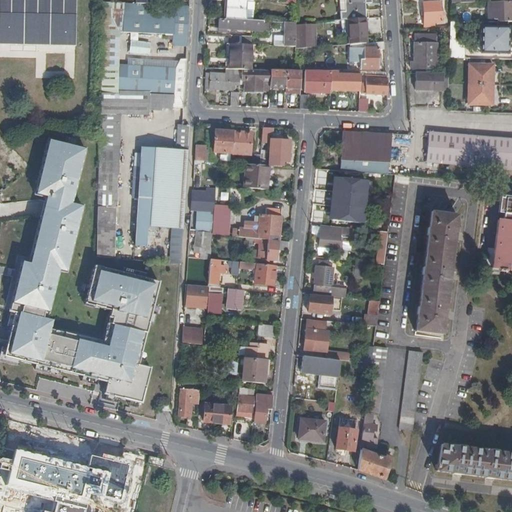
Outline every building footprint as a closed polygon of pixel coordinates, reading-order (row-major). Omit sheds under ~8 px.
[(0,0),(0,42),(77,44),(78,44),(78,0),(0,0)] [(125,28),(127,28),(128,1),(115,0),(104,0),(103,91),(118,91),(129,91),(130,65),(176,67),(182,59),(132,57),(132,62),(123,62),(125,28)] [(255,0),(227,0),(227,16),(241,17),(249,17),(250,1),(256,1),(255,0)] [(366,0),(346,0),(347,9),(342,9),(342,18),(354,17),(368,16),(367,1),(366,0)] [(429,0),(426,0),(429,25),(439,24),(439,20),(446,20),(444,0),(429,0)] [(506,18),(506,20),(511,20),(511,0),(499,1),(488,1),(488,9),(499,8),(499,18),(506,18)] [(191,21),(192,3),(128,1),(127,28),(127,31),(176,33),(178,33),(178,25),(178,20),(191,21)] [(368,16),(354,17),(355,43),(372,41),(370,15),(368,16)] [(227,16),(220,16),(220,27),(266,30),(266,21),(241,20),(241,17),(227,16)] [(191,21),(178,20),(178,25),(178,33),(176,33),(176,42),(191,43),(192,21),(191,21)] [(299,23),(299,21),(287,20),(287,46),(299,47),(299,23)] [(319,22),(299,23),(299,47),(319,45),(319,22)] [(508,27),(482,27),(481,52),(507,52),(508,27)] [(438,67),(439,31),(416,30),(416,58),(413,58),(413,66),(438,67)] [(231,35),(231,42),(253,43),(253,36),(231,35)] [(355,43),(353,43),(353,60),(364,61),(364,68),(381,68),(382,49),(388,48),(387,40),(372,41),(355,43)] [(129,41),(128,54),(149,54),(149,41),(129,41)] [(231,42),(231,66),(243,67),(245,67),(252,67),(253,43),(231,42)] [(463,43),(449,43),(449,57),(462,57),(463,43)] [(0,45),(0,56),(10,57),(10,49),(47,50),(47,47),(0,45)] [(176,67),(176,77),(188,77),(190,77),(190,56),(184,56),(182,59),(176,67)] [(469,63),(468,84),(492,85),(493,64),(469,63)] [(164,103),(186,104),(188,77),(176,77),(176,67),(130,65),(129,91),(118,91),(103,91),(102,147),(119,147),(119,112),(152,112),(152,108),(163,108),(164,103)] [(231,66),(229,66),(229,71),(208,70),(208,87),(236,88),(237,82),(243,82),(243,67),(231,66)] [(273,86),(274,67),(252,67),(245,67),(244,77),(249,78),(249,89),(273,91),(273,86)] [(304,69),(299,68),(274,67),(273,86),(290,87),(290,92),(302,93),(302,91),(304,69)] [(333,69),(308,69),(308,89),(332,90),(333,86),(333,69)] [(337,69),(333,69),(333,86),(354,87),(355,79),(362,79),(363,78),(363,69),(354,69),(354,74),(337,74),(337,69)] [(393,92),(391,70),(372,70),(372,78),(363,78),(362,79),(362,91),(371,91),(393,92)] [(452,88),(453,71),(430,71),(419,70),(419,87),(452,88)] [(492,85),(468,84),(467,104),(491,106),(492,85)] [(311,91),(302,91),(302,93),(302,106),(311,106),(311,91)] [(371,98),(371,91),(362,91),(361,107),(371,108),(372,98),(371,98)] [(234,102),(242,103),(242,92),(234,92),(234,102)] [(192,121),(185,121),(184,145),(144,143),(139,241),(149,242),(151,222),(160,223),(176,223),(174,259),(182,259),(192,121)] [(235,151),(236,129),(218,128),(217,150),(235,151)] [(255,130),(236,129),(235,151),(253,152),(255,130)] [(381,174),(391,175),(393,134),(344,132),(339,171),(358,173),(368,173),(379,174),(381,174)] [(453,135),(431,133),(429,161),(450,164),(453,135)] [(511,170),(511,167),(511,140),(453,135),(450,164),(511,170)] [(294,159),(294,139),(274,138),(273,159),(294,159)] [(198,141),(197,158),(207,158),(208,142),(198,141)] [(72,206),(84,153),(45,144),(32,197),(43,200),(27,267),(18,265),(6,315),(13,317),(3,359),(104,383),(101,396),(139,405),(148,370),(136,367),(156,284),(91,268),(82,307),(108,313),(101,339),(50,327),(52,320),(46,318),(57,275),(65,277),(82,208),(72,206)] [(119,158),(119,147),(102,147),(101,158),(118,158),(117,170),(119,170),(119,158)] [(101,158),(101,170),(117,170),(118,158),(101,158)] [(245,184),(270,186),(271,174),(274,174),(275,163),(271,163),(265,162),(246,161),(245,184)] [(207,177),(208,166),(199,166),(198,176),(207,177)] [(119,204),(119,170),(117,170),(101,170),(101,176),(101,198),(101,204),(119,204)] [(379,174),(368,173),(368,182),(380,183),(381,174),(379,174)] [(366,181),(334,178),(329,220),(361,224),(366,181)] [(194,209),(201,210),(216,211),(217,204),(218,190),(218,188),(208,187),(208,190),(195,189),(194,198),(194,206),(194,209)] [(511,197),(504,196),(504,198),(501,198),(502,196),(500,195),(498,213),(500,214),(499,220),(497,219),(490,267),(511,270),(511,197)] [(100,254),(119,256),(119,204),(101,204),(100,254)] [(225,205),(217,204),(216,211),(216,215),(221,215),(224,215),(225,205)] [(216,215),(216,211),(201,210),(200,230),(215,231),(215,228),(216,215)] [(282,231),(284,212),(264,210),(263,213),(258,213),(257,230),(262,231),(262,233),(265,234),(282,235),(282,231)] [(417,315),(414,331),(438,334),(440,318),(443,318),(444,311),(445,278),(448,278),(449,271),(450,239),(453,239),(454,231),(451,231),(453,212),(449,212),(449,214),(430,212),(428,228),(426,228),(425,235),(427,235),(423,267),(420,268),(420,274),(422,274),(418,307),(415,307),(415,314),(417,315)] [(151,222),(149,242),(152,242),(159,235),(160,223),(151,222)] [(347,229),(320,226),(318,248),(338,250),(340,236),(347,237),(347,229)] [(198,249),(213,250),(215,233),(199,232),(198,249)] [(381,232),(377,264),(384,264),(386,243),(388,233),(381,232)] [(251,235),(250,235),(249,241),(258,242),(258,241),(263,241),(263,246),(273,247),(272,257),(273,257),(274,254),(280,255),(281,248),(291,249),(292,239),(274,237),(251,235)] [(272,257),(273,247),(263,246),(257,246),(256,256),(272,257)] [(211,280),(221,281),(222,268),(225,268),(226,261),(223,260),(223,258),(213,257),(211,280)] [(242,273),(243,260),(235,259),(234,272),(242,273)] [(279,263),(261,262),(259,282),(278,284),(279,263)] [(314,295),(343,298),(344,286),(330,285),(332,267),(331,267),(327,267),(328,263),(322,262),(321,266),(317,266),(316,266),(316,272),(315,278),(314,295)] [(187,303),(210,305),(211,285),(188,282),(187,303)] [(213,284),(210,311),(224,313),(226,286),(213,284)] [(246,288),(232,287),(229,307),(245,309),(246,288)] [(286,303),(287,292),(268,290),(268,301),(286,303)] [(314,295),(309,294),(308,313),(331,314),(331,310),(342,311),(343,298),(314,295)] [(363,325),(376,327),(378,301),(369,300),(367,316),(364,316),(363,325)] [(324,321),(306,320),(303,352),(317,353),(317,349),(322,349),(324,321)] [(262,321),(260,333),(278,335),(279,323),(262,321)] [(186,325),(185,341),(196,342),(206,342),(206,327),(186,325)] [(249,347),(270,349),(271,340),(258,339),(258,344),(253,344),(249,343),(249,347)] [(361,439),(372,441),(373,425),(369,424),(370,412),(378,413),(388,347),(373,345),(361,439)] [(269,356),(270,349),(249,347),(249,350),(249,354),(247,354),(245,379),(267,381),(268,370),(269,356)] [(423,352),(408,350),(398,429),(413,430),(423,352)] [(326,352),(325,362),(342,363),(348,364),(349,358),(342,357),(342,353),(326,352)] [(338,392),(342,363),(325,362),(303,359),(302,374),(320,377),(319,390),(336,392),(338,392)] [(243,384),(236,384),(235,394),(242,395),(243,384)] [(242,395),(241,408),(256,408),(257,394),(251,394),(251,385),(243,384),(242,395)] [(200,386),(183,385),(182,413),(193,414),(194,400),(200,400),(200,386)] [(260,392),(259,400),(260,401),(259,421),(271,422),(272,407),(275,407),(276,393),(260,392)] [(216,417),(215,420),(232,421),(233,404),(208,402),(207,419),(208,419),(209,417),(216,417)] [(323,443),(325,423),(301,420),(299,441),(323,443)] [(356,433),(337,430),(334,451),(353,454),(356,433)] [(511,454),(497,452),(497,450),(491,449),(490,451),(465,448),(465,446),(458,445),(457,447),(441,445),(439,463),(436,463),(435,467),(454,469),(454,472),(462,473),(462,471),(486,474),(486,476),(494,477),(494,475),(511,477),(511,454)] [(360,449),(357,470),(385,479),(392,459),(384,456),(384,457),(360,449)]
